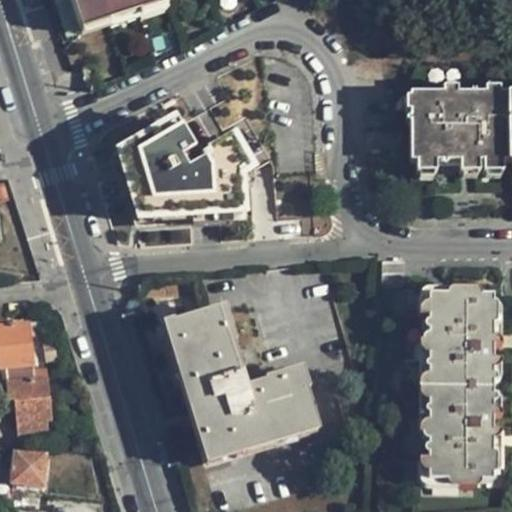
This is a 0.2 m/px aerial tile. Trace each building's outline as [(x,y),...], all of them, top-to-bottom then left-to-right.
[(148,0),(69,0),(76,22),(148,0)] [(87,88),(100,83),(99,81),(92,62),(80,65),(87,88)] [(245,80),(200,86),(205,117),(249,112),(245,80)] [(436,171),(460,171),(478,170),(485,170),(502,169),(511,169),(511,168),(511,99),(502,100),(487,101),(458,102),(445,102),(410,103),(410,109),(410,124),(411,173),(416,172),(436,171)] [(191,138),(189,127),(187,114),(148,120),(149,128),(127,133),(138,183),(200,173),(202,186),(240,179),(241,182),(253,179),(248,148),(237,151),(233,131),(206,136),(191,138)] [(204,125),(189,127),(191,138),(206,136),(204,125)] [(245,129),(233,131),(237,151),(248,148),(245,129)] [(502,180),(502,169),(485,170),(485,180),(502,180)] [(478,180),(478,170),(460,171),(460,181),(478,180)] [(436,182),(436,171),(416,172),(416,182),(436,182)] [(254,183),(253,179),(241,182),(240,179),(202,186),(204,198),(181,202),(186,234),(266,222),(263,201),(271,200),(268,181),(254,183)] [(116,203),(105,206),(106,211),(104,212),(112,234),(136,227),(130,203),(118,207),(116,203)] [(455,290),(456,298),(448,298),(426,298),(425,478),(455,478),(455,486),(468,485),(467,479),(489,478),(490,298),(468,298),(468,290),(455,290)] [(170,330),(210,460),(314,427),(297,376),(245,393),(220,313),(170,330)] [(41,321),(29,322),(31,338),(42,337),(41,321)] [(0,325),(0,369),(4,369),(5,382),(35,379),(31,338),(29,322),(0,325)] [(13,401),(15,411),(17,438),(48,435),(46,421),(51,421),(47,378),(35,379),(5,382),(7,401),(13,401)] [(15,454),(12,478),(12,484),(41,486),(44,456),(15,454)]
